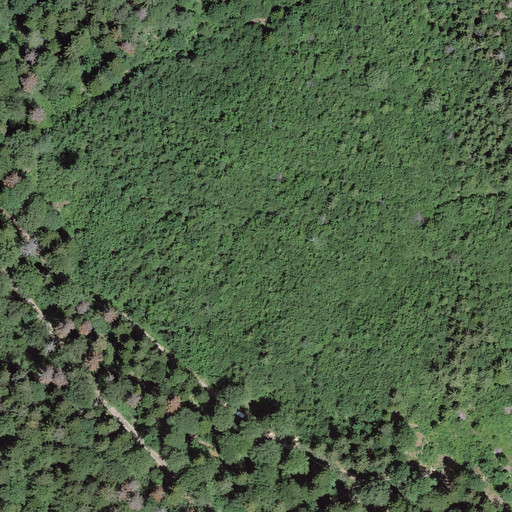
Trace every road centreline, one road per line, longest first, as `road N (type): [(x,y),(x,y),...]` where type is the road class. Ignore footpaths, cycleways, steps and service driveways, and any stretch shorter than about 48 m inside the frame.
road 1 (track): [(447,511),(341,472),(245,418),(122,316),(45,269),(0,213)]
road 2 (track): [(202,511),(0,267)]
